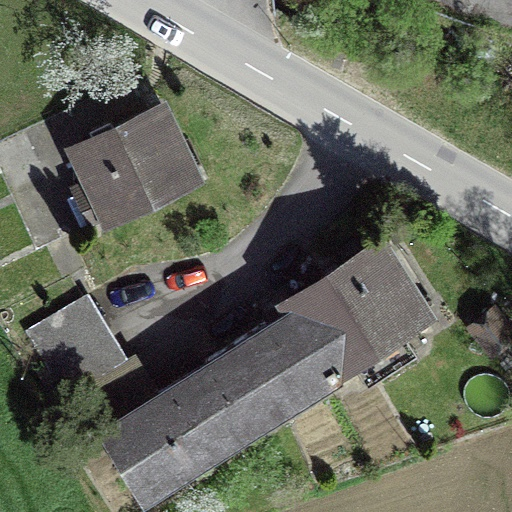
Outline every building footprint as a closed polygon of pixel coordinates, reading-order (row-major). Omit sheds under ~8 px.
[(164,101),(78,140),(92,172),(74,181),(91,218),(195,171),(164,101)] [(274,293),(281,304),(332,382),(339,378),(336,374),(349,366),(358,381),(365,377),(367,380),(417,348),(404,328),(437,307),(384,223),(274,293)] [(89,288),(25,327),(63,391),(128,352),(89,288)] [(332,382),(281,304),(96,422),(146,500),(332,382)] [(476,322),(494,344),(511,328),(511,323),(496,305),(476,322)]
